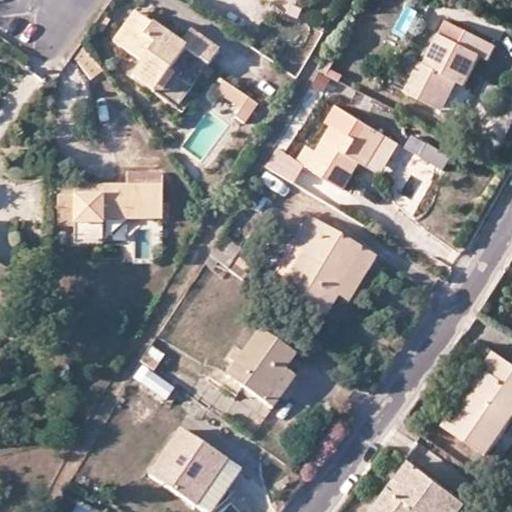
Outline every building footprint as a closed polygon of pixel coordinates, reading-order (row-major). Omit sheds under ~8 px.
[(136,15),(127,27),(133,31),(141,19),(136,15)] [(133,31),(127,27),(119,37),(115,43),(143,64),(137,74),(158,90),(187,52),(208,67),(219,53),(193,33),(182,48),(141,19),(133,31)] [(497,47),(449,22),(426,65),(423,64),(408,94),(438,110),(454,81),(467,86),(477,67),(483,58),(490,61),(497,47)] [(101,70),(82,44),(73,56),(90,78),(101,70)] [(335,51),(321,73),(329,77),(342,56),(335,51)] [(158,90),(137,74),(133,82),(154,96),(158,90)] [(259,108),(226,85),(218,95),(241,112),(237,120),(245,127),(259,108)] [(359,142),(369,126),(337,106),(327,122),(335,127),(359,142)] [(359,142),(335,127),(318,154),(308,168),(345,191),(356,175),(363,164),(368,168),(387,138),(369,126),(359,142)] [(400,147),(387,138),(368,168),(381,176),(400,147)] [(455,160),(432,147),(423,162),(446,175),(455,160)] [(308,168),(318,154),(309,148),(299,162),(306,166),(308,168)] [(306,166),(299,162),(279,150),(268,169),(295,185),(306,166)] [(130,176),(130,189),(165,189),(165,176),(130,176)] [(108,189),(78,189),(78,201),(78,233),(78,247),(107,247),(107,221),(165,221),(165,189),(130,189),(108,189)] [(78,233),(78,201),(57,201),(57,233),(78,233)] [(328,317),(339,299),(337,297),(364,252),(343,239),(312,220),(294,248),(305,257),(284,290),(328,317)] [(243,249),(224,238),(212,257),(230,271),(243,249)] [(337,297),(339,299),(350,305),(377,260),(364,252),(337,297)] [(0,266),(0,305),(9,301),(0,294),(0,290),(11,273),(0,266)] [(297,358),(262,333),(229,379),(273,410),(296,379),(287,372),(291,366),(297,358)] [(156,344),(143,364),(156,373),(169,353),(156,344)] [(511,364),(496,354),(474,386),(481,390),(452,431),(489,457),(511,423),(511,364)] [(177,390),(146,369),(137,381),(168,403),(177,390)] [(481,390),(474,386),(446,427),(452,431),(481,390)] [(222,471),(228,462),(184,429),(151,476),(196,508),(222,471)] [(213,511),(242,472),(228,462),(222,471),(196,508),(202,511),(213,511)] [(448,511),(458,499),(412,464),(393,490),(376,511),(448,511)] [(458,499),(448,511),(462,511),(467,506),(458,499)]
